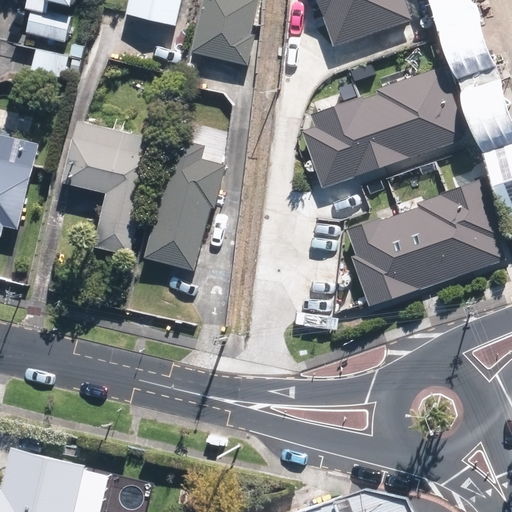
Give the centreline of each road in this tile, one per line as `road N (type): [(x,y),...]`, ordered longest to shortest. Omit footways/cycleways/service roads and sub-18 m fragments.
road 1 (residential): [(0,346),(221,399)]
road 2 (residential): [(404,447),(344,440),(221,399)]
road 3 (residential): [(221,399),(370,386),(408,373)]
